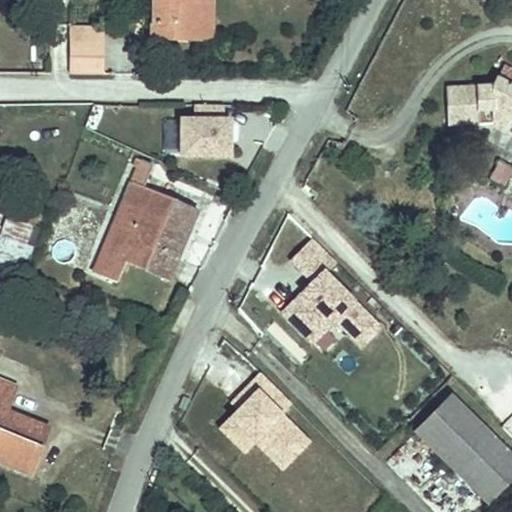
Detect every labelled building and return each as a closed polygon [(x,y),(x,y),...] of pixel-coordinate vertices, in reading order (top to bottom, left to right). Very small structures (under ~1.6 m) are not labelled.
[(138,0),(137,36),(185,36),(186,0),(138,0)] [(186,0),(185,36),(202,37),(202,0),(186,0)] [(60,31),(60,65),(92,65),(91,31),(60,31)] [(511,102),(510,101),(511,94),(484,81),(478,89),(437,90),(439,133),(480,132),(483,128),(511,142),(511,102)] [(162,119),(162,160),(231,161),(232,106),(188,106),(188,119),(162,119)] [(511,142),(483,128),(480,132),(511,148),(511,142)] [(128,161),(100,233),(166,255),(185,209),(134,187),(142,166),(128,161)] [(0,259),(4,261),(25,206),(1,197),(0,199),(0,259)] [(166,255),(100,233),(83,277),(106,286),(114,263),(156,280),(166,255)] [(385,329),(328,275),(339,264),(312,239),(288,264),(310,284),(280,315),(316,350),(337,327),(363,352),(385,329)] [(0,457),(29,468),(47,417),(17,406),(26,381),(0,372),(0,457)] [(511,451),(455,396),(419,431),(490,501),(511,479),(511,451)]
